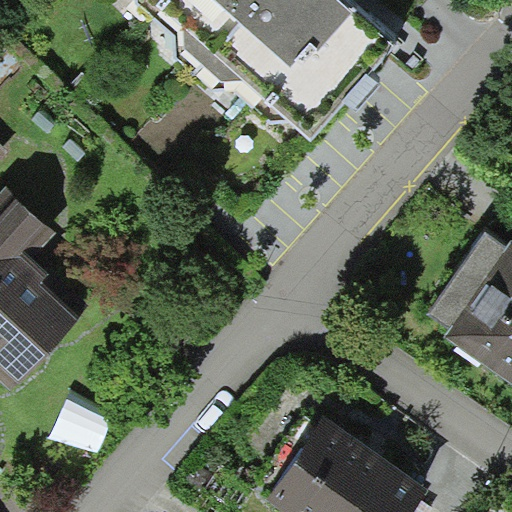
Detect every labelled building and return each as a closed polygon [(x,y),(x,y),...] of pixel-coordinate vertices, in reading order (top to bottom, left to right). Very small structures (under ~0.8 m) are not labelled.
[(153,0),(303,132),(395,28),(363,0),(153,0)] [(0,156),(8,147),(0,140),(0,156)] [(0,382),(6,388),(72,315),(19,267),(47,236),(4,198),(0,202),(0,382)] [(511,223),(508,229),(488,215),(428,297),(450,312),(442,322),(511,373),(511,223)] [(308,511),(398,511),(427,471),(322,401),(266,483),(308,511)]
